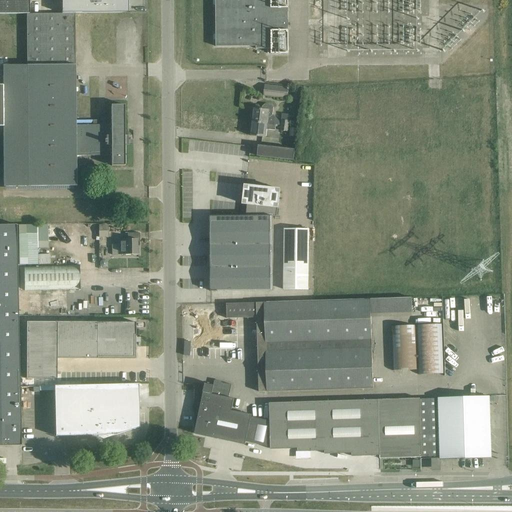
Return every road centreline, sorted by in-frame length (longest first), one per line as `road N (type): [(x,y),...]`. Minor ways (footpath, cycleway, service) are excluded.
road 1 (unclassified): [(172,480),(168,0)]
road 2 (unclassified): [(258,491),(485,488)]
